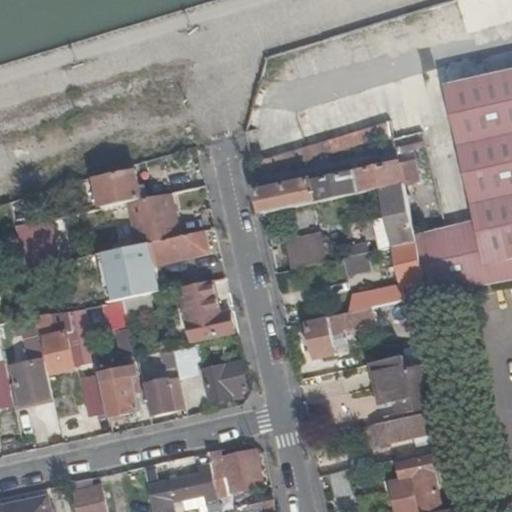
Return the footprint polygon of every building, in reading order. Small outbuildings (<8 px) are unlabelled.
[(511,1),(503,5),(511,35),(511,1)] [(375,31),(362,35),(367,54),(381,50),(375,31)] [(358,35),(339,36),(341,53),(359,51),(358,35)] [(430,297),(511,279),(511,73),(445,88),(475,224),(417,236),(419,244),(430,297)] [(392,123),(263,163),(267,174),(395,135),(392,123)] [(0,173),(18,168),(6,133),(0,134),(0,173)] [(383,190),(406,185),(401,164),(314,184),(313,181),(260,194),(265,216),(383,190)] [(129,205),(144,201),(137,172),(99,180),(104,210),(129,205)] [(397,249),(419,244),(417,236),(406,185),(383,190),(390,219),(382,221),(379,219),(375,225),(377,227),(382,252),(397,249)] [(182,239),(173,195),(144,201),(129,205),(139,249),(154,245),(182,239)] [(36,224),(31,198),(13,203),(18,228),(36,224)] [(51,221),(36,224),(18,228),(24,259),(28,273),(61,266),(51,221)] [(213,232),(182,239),(154,245),(159,267),(211,255),(208,240),(214,238),(213,232)] [(287,246),(293,272),(328,264),(322,238),(287,246)] [(414,300),(430,297),(419,244),(397,249),(405,287),(357,297),(352,314),(414,300)] [(159,267),(154,245),(139,249),(119,253),(125,282),(147,278),(159,267)] [(366,256),(370,255),(368,246),(350,250),(352,259),(366,256)] [(352,259),(347,260),(350,276),(370,272),(366,256),(352,259)] [(222,315),(216,284),(182,291),(195,342),(237,333),(232,313),(222,315)] [(438,331),(430,297),(414,300),(426,354),(442,350),(438,331)] [(154,311),(151,298),(127,302),(130,317),(154,311)] [(346,332),(342,317),(309,323),(317,360),(339,355),(334,335),(346,332)] [(38,322),(43,341),(47,340),(56,376),(77,371),(66,325),(53,328),(50,319),(38,322)] [(16,325),(19,337),(26,335),(30,334),(31,339),(27,340),(33,366),(37,365),(47,363),(43,341),(38,322),(38,320),(16,325)] [(124,358),(138,355),(133,331),(119,334),(124,358)] [(411,373),(407,358),(377,365),(386,405),(395,403),(398,417),(419,412),(411,373)] [(24,407),(55,400),(47,363),(37,365),(33,366),(19,369),(21,385),(20,385),(24,407)] [(232,392),(243,390),(249,388),(242,364),(206,373),(214,404),(234,399),(232,392)] [(454,404),(445,365),(432,368),(441,407),(454,404)] [(441,407),(432,368),(411,373),(419,412),(441,407)] [(109,413),(111,420),(142,413),(139,396),(136,384),(142,383),(140,378),(135,379),(134,369),(102,377),(104,387),(109,413)] [(188,410),(182,380),(145,388),(152,418),(188,410)] [(20,385),(12,387),(12,389),(16,407),(16,409),(24,407),(20,385)] [(95,417),(109,413),(104,387),(90,391),(95,417)] [(0,410),(16,407),(12,389),(0,391),(0,410)] [(244,396),(243,390),(232,392),(234,399),(244,396)] [(464,448),(456,413),(455,409),(392,423),(397,441),(445,431),(449,451),(464,448)] [(392,423),(376,426),(380,444),(397,441),(392,423)] [(464,448),(449,451),(456,481),(470,478),(464,448)] [(220,453),(211,455),(213,465),(216,480),(231,477),(235,493),(264,487),(257,452),(221,459),(220,453)] [(397,511),(444,511),(432,459),(401,465),(406,488),(392,490),(397,511)] [(345,460),(319,465),(322,479),(331,477),(348,473),(345,460)] [(216,480),(213,465),(200,468),(201,475),(150,487),(155,511),(176,511),(175,504),(206,497),(209,508),(222,505),(216,480)] [(348,473),(331,477),(336,500),(353,496),(348,473)] [(459,511),(476,507),(470,478),(456,481),(452,482),(459,511)] [(94,490),(92,481),(73,484),(79,511),(109,511),(104,488),(94,490)] [(51,511),(49,500),(1,510),(1,511),(51,511)] [(278,511),(276,502),(250,507),(251,511),(278,511)]
